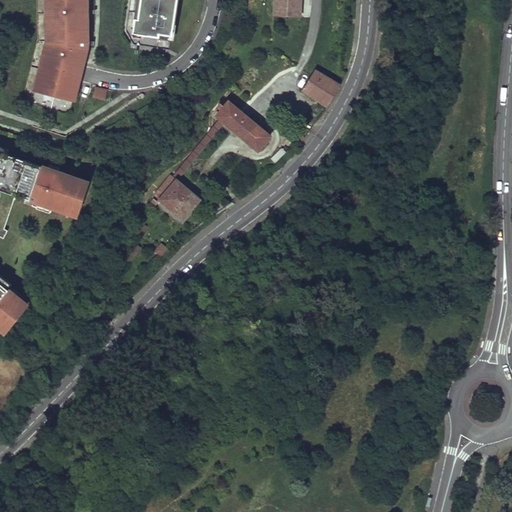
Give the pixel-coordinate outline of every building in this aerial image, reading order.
[(39,90),(71,98),(72,91),(75,92),(80,73),(84,57),(84,49),(85,48),(86,47),(87,46),(87,45),(87,26),(84,26),(82,0),(46,0),(47,13),(50,13),(51,27),(47,27),(47,41),(51,41),(47,55),(44,55),(37,82),(40,83),(39,90)] [(133,33),(159,37),(159,34),(172,36),(177,0),(137,0),(137,5),(140,6),(138,19),(135,18),(133,33)] [(274,0),(274,14),(299,15),(299,0),(274,0)] [(302,87),(327,104),(339,84),(314,68),(302,87)] [(107,90),(95,88),(93,97),(105,100),(107,90)] [(269,134),(228,99),(226,102),(222,98),(216,105),(217,106),(215,108),(218,111),(216,114),(219,117),(223,119),(257,148),(269,134)] [(172,176),(176,179),(223,119),(219,117),(172,176)] [(285,128),(298,142),(302,136),(289,124),(285,128)] [(0,327),(6,332),(30,302),(10,286),(11,284),(0,275),(0,236),(4,238),(7,230),(4,229),(15,195),(29,199),(29,201),(30,202),(31,203),(33,204),(32,206),(51,213),(51,210),(76,218),(89,182),(58,172),(60,168),(49,164),(48,168),(7,154),(9,150),(0,146),(0,327)] [(156,196),(157,197),(183,218),(200,198),(176,179),(170,175),(160,188),(161,189),(160,191),(158,189),(154,194),(156,196)] [(142,235),(146,225),(139,222),(135,232),(142,235)] [(156,250),(161,255),(168,246),(162,243),(156,250)]
